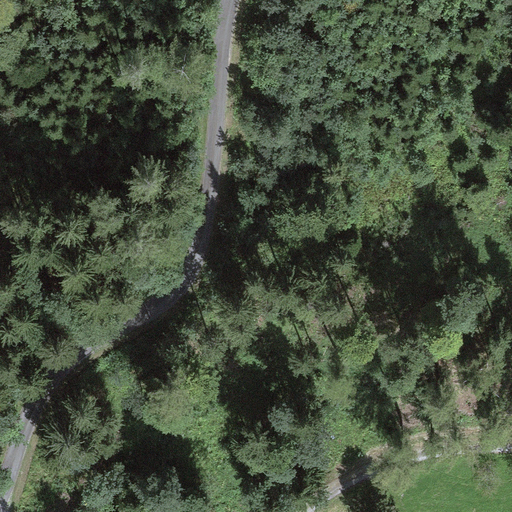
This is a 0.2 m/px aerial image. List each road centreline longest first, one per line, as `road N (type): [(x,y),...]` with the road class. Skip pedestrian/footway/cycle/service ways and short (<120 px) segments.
road 1 (track): [(0,493),(49,378),(88,343),(176,290),(195,263),(230,0)]
road 2 (track): [(511,444),(382,458),(300,511)]
